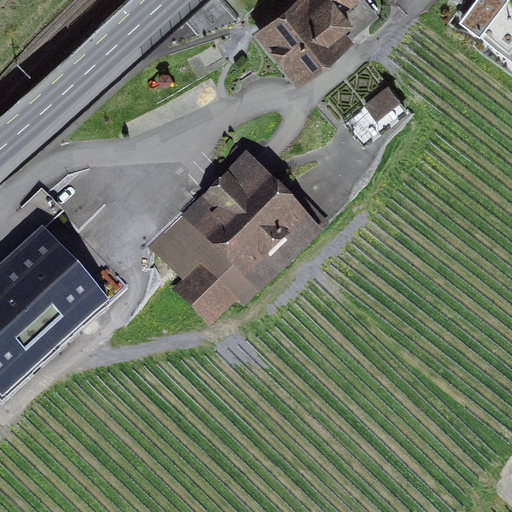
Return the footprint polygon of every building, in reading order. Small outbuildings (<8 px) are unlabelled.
[(290,0),(246,34),(290,92),(350,46),(341,34),(350,27),(342,17),(363,0),(290,0)] [(511,0),(475,0),(462,19),(511,54),(511,0)] [(405,118),(369,66),(324,97),(361,149),(405,118)] [(252,307),(322,242),(245,159),(174,224),(198,248),(252,307)] [(102,302),(42,237),(0,276),(0,390),(2,393),(102,302)] [(240,319),(252,307),(198,248),(188,257),(204,275),(178,299),(204,328),(228,307),(240,319)]
